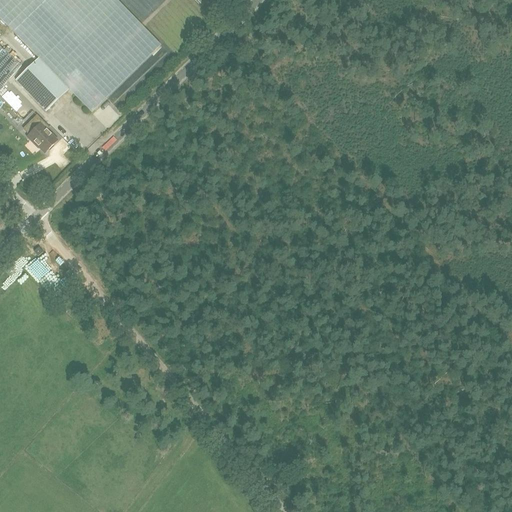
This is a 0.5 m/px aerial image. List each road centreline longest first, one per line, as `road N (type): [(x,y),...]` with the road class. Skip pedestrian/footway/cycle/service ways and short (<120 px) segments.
road 1 (unclassified): [(284,511),(35,219)]
road 2 (tertiary): [(35,219),(257,0)]
